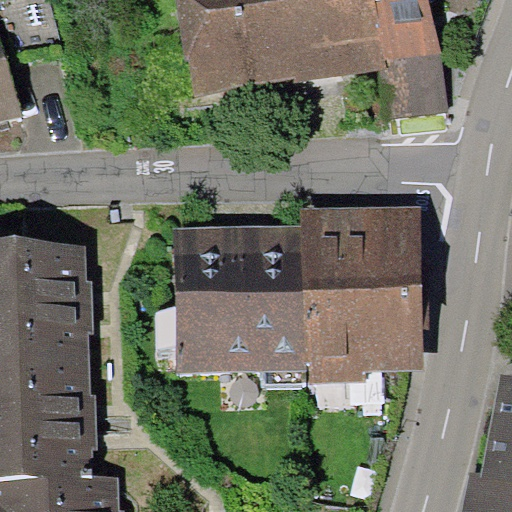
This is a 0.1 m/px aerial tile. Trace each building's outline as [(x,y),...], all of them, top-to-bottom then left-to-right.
[(373,0),(177,0),(186,57),(189,57),(194,93),(245,85),(296,77),(296,83),(378,71),(384,70),(383,61),(373,0)] [(373,0),(383,61),(442,56),(429,0),(373,0)] [(0,120),(20,116),(0,38),(0,120)] [(448,109),(442,56),(383,61),(384,70),(378,71),(384,118),(448,109)] [(302,225),(173,228),(176,372),(309,369),(310,382),(365,381),(364,370),(424,369),(421,206),(302,208),(302,225)] [(0,371),(89,371),(89,333),(94,333),(94,324),(94,282),(86,282),(86,244),(0,245),(0,371)] [(89,371),(0,371),(0,480),(93,479),(92,449),(97,449),(97,436),(96,395),(89,395),(89,371)] [(511,511),(511,379),(500,377),(483,465),(481,474),(470,472),(462,511),(511,511)] [(93,479),(0,480),(0,511),(124,511),(124,510),(118,510),(118,478),(93,479)]
